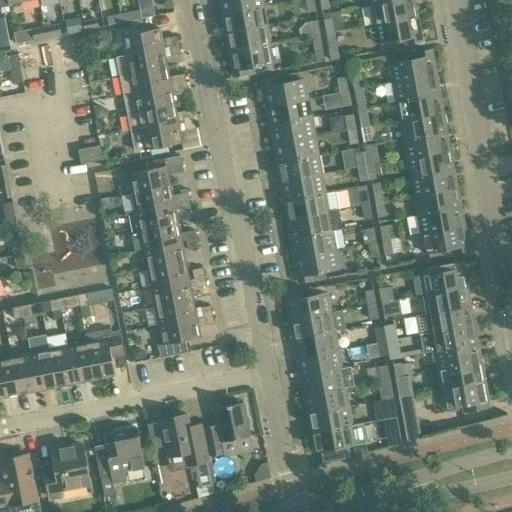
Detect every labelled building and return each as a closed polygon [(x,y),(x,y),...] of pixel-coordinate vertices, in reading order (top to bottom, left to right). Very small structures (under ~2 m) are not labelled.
[(261,0),(220,0),(223,13),(262,6),(261,0)] [(313,0),(305,0),(308,12),(316,10),(313,0)] [(328,0),(319,0),(322,9),(329,8),(328,0)] [(413,0),(401,0),(371,6),(374,24),(417,16),(413,0)] [(262,6),(223,13),(226,32),(266,25),(262,6)] [(153,7),(139,10),(141,18),(155,15),(153,7)] [(134,11),(120,14),(122,22),(135,19),(134,11)] [(120,14),(107,16),(108,25),(122,22),(120,14)] [(422,42),(417,16),(374,24),(378,44),(403,39),(404,46),(422,42)] [(79,17),(63,20),(66,33),(84,30),(83,21),(80,22),(79,17)] [(331,18),(324,19),(326,33),(334,32),(331,18)] [(96,19),(83,21),(84,30),(98,27),(96,19)] [(318,20),(310,22),(312,36),(320,34),(318,20)] [(266,25),(226,32),(230,51),(269,44),(266,25)] [(59,26),(45,29),(47,37),(60,34),(59,26)] [(159,28),(122,35),(125,54),(163,47),(168,46),(178,44),(176,35),(161,38),(159,28)] [(45,29),(31,32),(33,40),(47,37),(45,29)] [(8,31),(0,32),(0,34),(2,46),(10,44),(8,31)] [(334,32),(326,33),(331,60),(339,58),(334,32)] [(320,34),(312,36),(317,62),(325,61),(320,34)] [(178,44),(168,46),(170,55),(180,53),(178,44)] [(269,44),(230,51),(233,70),(273,63),(269,44)] [(125,55),(118,56),(121,75),(167,66),(163,47),(125,54),(125,55)] [(435,75),(432,55),(431,49),(413,52),(414,58),(389,63),(393,83),(435,75)] [(18,53),(8,55),(11,69),(21,67),(18,53)] [(167,66),(121,75),(125,94),(171,85),(167,66)] [(21,67),(11,69),(14,83),(24,81),(21,67)] [(183,73),(173,75),(175,84),(185,82),(183,73)] [(359,75),(351,76),(353,90),(361,88),(359,75)] [(435,75),(393,83),(396,101),(439,93),(435,75)] [(346,77),(338,79),(340,92),(348,91),(346,77)] [(303,79),(263,87),(266,106),(307,99),(303,79)] [(185,82),(175,84),(177,93),(187,91),(185,82)] [(171,85),(125,94),(129,113),(174,104),(171,85)] [(361,88),(353,90),(356,104),(364,102),(361,88)] [(348,91),(340,92),(343,106),(351,105),(348,91)] [(439,93),(396,101),(400,120),(442,112),(439,93)] [(307,99),(266,106),(270,125),(310,118),(307,99)] [(174,104),(129,113),(132,132),(178,122),(174,104)] [(101,109),(94,111),(96,122),(107,120),(108,120),(107,113),(101,109)] [(191,110),(181,112),(183,121),(193,119),(191,110)] [(442,112),(400,120),(404,139),(446,131),(442,112)] [(366,113),(358,114),(360,127),(368,126),(366,113)] [(353,115),(345,117),(347,130),(355,128),(353,115)] [(310,118),(270,125),(273,144),(314,136),(310,118)] [(178,122),(132,132),(136,151),(182,142),(180,131),(195,128),(193,119),(183,121),(178,122)] [(368,126),(360,127),(363,141),(371,140),(368,126)] [(355,128),(347,130),(350,144),(358,142),(355,128)] [(446,131),(404,139),(407,158),(449,150),(446,131)] [(314,136),(273,144),(277,163),(317,155),(314,136)] [(105,155),(110,147),(109,140),(100,141),(103,155),(105,155)] [(99,146),(78,150),(81,163),(102,159),(99,146)] [(449,150),(407,158),(411,177),(453,169),(449,150)] [(370,151),(363,152),(365,166),(373,164),(370,151)] [(363,152),(355,154),(357,167),(365,166),(363,152)] [(317,155),(277,163),(280,181),(321,174),(317,155)] [(166,166),(129,173),(133,192),(170,185),(168,175),(184,172),(182,163),(166,166)] [(379,163),(373,164),(365,166),(368,180),(376,178),(375,174),(381,173),(379,163)] [(8,177),(6,164),(0,164),(0,178),(0,179),(8,177)] [(365,166),(357,167),(360,181),(368,180),(365,166)] [(453,169),(411,177),(414,196),(457,188),(453,169)] [(321,174),(280,181),(284,200),(324,193),(321,174)] [(11,191),(8,177),(0,179),(3,192),(11,191)] [(133,192),(136,209),(137,211),(174,204),(170,185),(133,192)] [(380,188),(372,190),(375,203),(382,202),(380,188)] [(457,188),(414,196),(418,215),(460,207),(457,188)] [(324,193),(284,200),(288,219),(339,209),(338,209),(334,191),(324,193)] [(367,191),(359,192),(362,205),(369,204),(367,191)] [(188,192),(178,195),(179,203),(190,201),(188,192)] [(136,209),(126,212),(126,216),(129,215),(133,232),(140,230),(178,223),(176,213),(192,210),(190,201),(179,203),(174,204),(137,211),(136,209)] [(13,202),(4,203),(7,217),(15,215),(13,202)] [(382,202),(375,203),(377,217),(385,216),(382,202)] [(369,204),(362,205),(364,219),(372,218),(369,204)] [(460,207),(418,215),(421,234),(464,226),(460,207)] [(339,209),(288,219),(291,238),(331,231),(343,228),(339,209)] [(15,215),(7,217),(10,231),(18,229),(15,215)] [(178,223),(140,230),(144,249),(181,242),(178,223)] [(397,224),(379,227),(382,241),(389,239),(400,237),(397,224)] [(468,251),(464,226),(421,234),(425,253),(450,248),(451,254),(468,251)] [(374,228),(366,230),(369,243),(376,242),(374,228)] [(196,230),(185,232),(187,241),(197,238),(196,230)] [(331,231),(291,238),(295,257),(335,249),(331,231)] [(197,238),(187,241),(189,250),(199,248),(197,238)] [(20,239),(12,241),(14,254),(23,253),(20,239)] [(389,239),(382,241),(385,255),(392,253),(389,239)] [(181,242),(144,249),(148,268),(185,261),(181,242)] [(376,242),(369,243),(371,257),(379,256),(376,242)] [(335,249),(295,257),(298,276),(338,269),(335,249)] [(23,253),(14,254),(17,268),(25,267),(23,253)] [(185,261),(148,268),(151,286),(189,279),(185,261)] [(463,261),(420,269),(425,294),(467,287),(463,261)] [(203,268),(193,270),(194,278),(205,276),(203,268)] [(32,271),(24,272),(27,287),(35,285),(32,271)] [(205,276),(194,278),(196,287),(207,285),(205,276)] [(189,279),(151,286),(155,305),(193,298),(189,279)] [(391,287),(379,289),(381,302),(389,301),(394,300),(391,287)] [(467,287),(425,294),(428,313),(471,306),(467,287)] [(373,290),(365,292),(368,305),(376,304),(373,290)] [(327,292),(287,300),(290,319),(331,312),(327,292)] [(93,327),(85,293),(76,294),(78,305),(83,329),(93,327)] [(78,305),(76,294),(57,298),(60,309),(78,305)] [(51,310),(47,311),(50,326),(63,324),(60,309),(57,298),(49,300),(51,310)] [(193,298),(155,305),(159,324),(196,317),(193,298)] [(389,301),(381,302),(384,317),(392,315),(389,301)] [(29,304),(20,306),(22,316),(31,314),(29,304)] [(376,304),(368,305),(370,319),(378,318),(376,304)] [(20,306),(11,308),(14,318),(22,316),(20,306)] [(211,306),(200,308),(202,316),(212,314),(211,306)] [(471,306),(428,313),(432,332),(474,325),(471,306)] [(331,312),(290,319),(294,338),(334,331),(331,312)] [(163,344),(157,345),(160,357),(191,351),(188,339),(200,337),(198,326),(214,323),(212,314),(202,316),(196,317),(159,324),(163,344)] [(474,325),(432,332),(435,351),(478,343),(474,325)] [(391,326),(383,327),(386,341),(393,340),(391,326)] [(110,327),(84,333),(86,341),(93,378),(115,374),(111,356),(123,354),(118,329),(111,330),(110,327)] [(383,327),(375,329),(378,342),(386,341),(383,327)] [(334,331),(294,338),(297,357),(338,350),(334,331)] [(399,339),(393,340),(386,341),(388,355),(401,353),(399,339)] [(86,341),(67,345),(74,382),(93,378),(86,341)] [(386,341),(378,342),(381,356),(388,355),(386,341)] [(478,343),(435,351),(439,370),(481,362),(478,343)] [(67,345),(48,348),(56,386),(74,382),(67,345)] [(48,348),(29,352),(37,390),(56,386),(48,348)] [(338,350),(297,357),(301,376),(341,368),(338,350)] [(29,352),(10,356),(18,394),(37,390),(29,352)] [(404,363),(393,365),(395,378),(403,376),(414,374),(411,362),(412,362),(411,355),(402,357),(404,363)] [(10,356),(0,358),(0,397),(18,394),(10,356)] [(481,362),(439,370),(442,389),(485,381),(481,362)] [(341,368),(301,376),(304,394),(345,387),(354,385),(351,366),(341,368)] [(387,366),(380,367),(382,380),(389,379),(387,366)] [(389,379),(382,380),(385,394),(392,393),(389,379)] [(485,381),(442,389),(446,409),(473,404),(474,410),(489,407),(485,381)] [(345,387),(304,394),(308,413),(348,406),(345,387)] [(218,425),(205,427),(211,456),(222,454),(220,442),(250,436),(244,402),(214,408),(218,425)] [(348,406),(308,413),(311,433),(352,425),(348,406)] [(419,438),(421,438),(417,413),(403,416),(407,441),(419,438)] [(186,414),(161,419),(168,457),(185,453),(193,452),(196,464),(208,461),(202,431),(191,433),(186,414)] [(352,425),(311,433),(315,452),(365,443),(361,424),(352,425)] [(116,449),(106,452),(111,476),(112,482),(126,479),(124,470),(144,466),(136,427),(113,432),(116,449)] [(54,468),(43,471),(49,501),(62,498),(60,490),(90,484),(81,444),(51,451),(54,468)] [(0,461),(4,483),(0,483),(0,511),(11,511),(10,505),(36,499),(27,455),(0,461)] [(111,476),(101,478),(104,497),(115,495),(112,482),(111,476)] [(217,492),(215,482),(197,485),(199,496),(217,492)]
